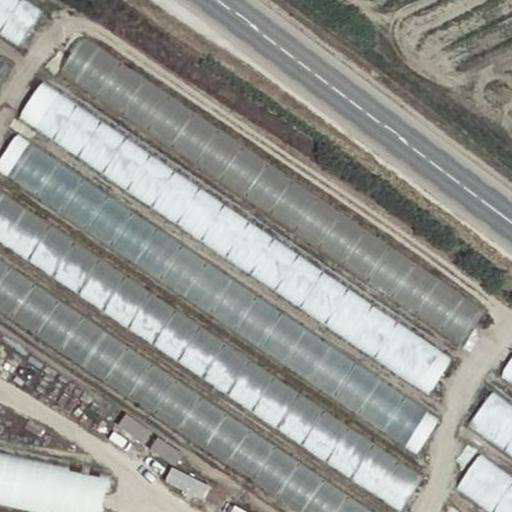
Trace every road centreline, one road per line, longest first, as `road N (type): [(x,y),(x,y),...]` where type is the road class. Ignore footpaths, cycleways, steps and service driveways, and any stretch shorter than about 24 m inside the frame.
road 1 (track): [(0,125),(49,32),(100,29),(511,316)]
road 2 (primary): [(214,0),(511,224)]
road 3 (track): [(511,320),(462,384),(426,511)]
road 4 (track): [(174,511),(76,434),(0,390)]
